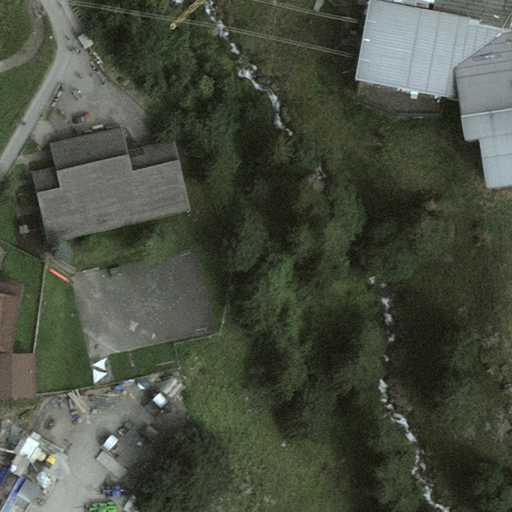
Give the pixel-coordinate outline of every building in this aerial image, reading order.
[(347,96),(354,99),(352,109),(392,127),(442,119),(446,99),(455,160),(466,159),(473,209),(511,203),(511,0),(426,0),(423,17),(397,12),(399,0),(355,0),(355,4),(366,7),(347,96)] [(91,45),(85,36),(79,39),(85,49),(91,45)] [(187,210),(187,213),(189,213),(173,141),(172,142),(173,145),(144,152),(146,158),(128,161),(121,132),(80,141),(83,153),(65,157),(67,164),(55,166),(56,171),(34,177),(33,173),(32,173),(48,245),(50,244),(50,241),(187,210)] [(0,346),(6,347),(15,284),(2,282),(1,288),(0,287),(0,346)] [(5,358),(5,398),(32,398),(33,357),(5,358)] [(84,433),(76,473),(118,478),(122,450),(102,448),(104,437),(84,433)]
